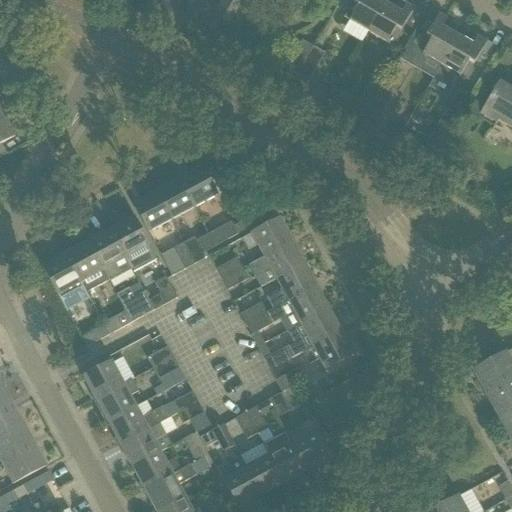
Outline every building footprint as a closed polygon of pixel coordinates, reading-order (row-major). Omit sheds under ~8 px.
[(150,0),(142,16),(175,35),(186,16),(158,0),(150,0)] [(224,0),(215,16),(229,24),(243,0),(224,0)] [(352,4),(343,19),(367,33),(385,0),(354,0),(352,4)] [(397,0),(385,0),(367,33),(393,48),(403,32),(401,31),(404,25),(413,9),(397,0)] [(434,21),(419,47),(424,51),(421,55),(440,66),(457,37),(441,28),(446,19),(438,14),(434,21)] [(434,76),(453,87),(467,63),(473,66),(476,61),(486,42),(478,38),(473,46),(457,37),(440,66),(434,76)] [(283,77),(293,83),(297,76),(296,75),(312,48),(300,41),(295,52),(285,69),(287,70),(283,77)] [(297,76),(307,82),(317,65),(323,54),(312,48),(296,75),(297,76)] [(352,115),(363,121),(365,116),(364,115),(381,87),(370,81),(354,109),(355,110),(352,115)] [(511,87),(510,91),(497,84),(480,114),(496,124),(498,121),(511,129),(511,87)] [(364,115),(365,116),(376,122),(393,94),(381,87),(364,115)] [(0,158),(6,155),(3,149),(0,145),(14,138),(1,114),(0,115),(0,158)] [(424,150),(424,157),(435,156),(445,139),(451,128),(439,122),(433,132),(423,149),(424,150)] [(401,135),(393,149),(400,153),(408,139),(401,135)] [(177,181),(192,209),(215,197),(200,169),(177,181)] [(154,193),(170,221),(192,209),(177,181),(154,193)] [(131,206),(147,234),(170,221),(154,193),(131,206)] [(125,260),(132,273),(155,261),(142,237),(133,219),(110,232),(125,260)] [(257,247),(263,258),(291,243),(278,220),(250,235),(257,247)] [(223,233),(227,241),(238,236),(233,227),(223,233)] [(102,272),(108,282),(131,270),(125,260),(110,232),(101,236),(99,233),(85,240),(87,244),(102,272)] [(193,239),(184,244),(195,265),(205,260),(202,255),(202,254),(197,245),(195,242),(195,241),(193,239)] [(248,266),(260,288),(275,280),(303,265),(291,243),(263,258),(248,266)] [(64,256),(85,295),(108,282),(102,272),(87,244),(67,254),(64,256)] [(181,245),(173,250),(184,271),(192,266),(194,266),(195,265),(184,244),(182,245),(181,245)] [(89,301),(85,295),(64,256),(41,268),(66,313),(89,301)] [(215,270),(221,281),(242,270),(236,259),(215,270)] [(266,299),(273,311),(287,303),(315,287),(303,265),(275,280),(280,291),(266,299)] [(232,275),(221,281),(226,292),(237,286),(232,275)] [(165,278),(154,284),(160,295),(165,305),(166,305),(176,299),(166,280),(165,278)] [(287,303),(299,325),(327,310),(315,287),(287,303)] [(124,312),(131,324),(140,319),(144,317),(153,312),(148,302),(144,294),(134,299),(128,289),(116,296),(118,300),(123,309),(124,312)] [(257,306),(239,315),(245,326),(265,314),(260,304),(257,306)] [(327,310),(299,325),(300,327),(311,348),(339,332),(327,310)] [(245,326),(251,336),(268,327),(271,325),(266,315),(265,314),(245,326)] [(318,361),(324,371),(352,356),(339,332),(311,348),(298,355),(299,356),(302,354),(308,366),(318,361)] [(146,359),(152,369),(173,358),(167,348),(146,359)] [(263,360),(269,371),(290,359),(284,349),(281,351),(263,360)] [(471,372),(484,395),(511,379),(511,365),(505,353),(471,372)] [(173,358),(152,369),(158,380),(161,386),(165,393),(174,388),(185,381),(185,380),(179,369),(173,358)] [(282,394),(291,389),(294,387),(296,386),(289,373),(292,372),(295,370),(290,359),(269,371),(275,381),(282,394)] [(82,378),(95,401),(122,385),(110,363),(82,378)] [(511,379),(484,395),(496,417),(511,408),(511,379)] [(95,401),(107,423),(135,408),(129,397),(138,393),(131,381),(123,386),(122,385),(95,401)] [(282,394),(281,395),(290,412),(291,414),(301,408),(300,405),(291,389),(290,389),(282,394)] [(0,392),(0,417),(14,410),(4,391),(0,392)] [(147,429),(148,430),(159,424),(159,425),(176,415),(198,404),(192,393),(162,409),(162,408),(142,419),(147,429)] [(245,414),(256,435),(267,429),(266,426),(261,418),(273,411),(267,402),(256,408),(245,414)] [(192,407),(177,415),(180,421),(182,425),(184,424),(189,422),(203,414),(198,404),(197,404),(192,407)] [(107,423),(119,446),(147,431),(135,408),(107,423)] [(511,408),(496,417),(509,440),(511,437),(511,408)] [(0,417),(0,441),(24,429),(14,410),(0,417)] [(245,438),(245,441),(256,435),(245,414),(235,420),(245,438)] [(222,450),(223,453),(233,447),(233,445),(223,426),(200,439),(205,449),(217,442),(222,450)] [(0,441),(0,464),(1,466),(34,448),(24,429),(0,441)] [(119,446),(131,468),(159,453),(147,431),(119,446)] [(284,434),(305,472),(328,459),(313,431),(290,444),(285,434),(284,434)] [(267,456),(282,484),(305,472),(284,434),(263,446),(268,456),(267,456)] [(197,447),(189,451),(196,463),(203,458),(197,447)] [(1,466),(11,486),(45,467),(34,448),(1,466)] [(131,468),(144,491),(181,471),(174,460),(165,465),(159,453),(131,468)] [(239,457),(260,496),(282,484),(267,456),(245,468),(239,457)] [(227,490),(237,509),(260,496),(239,457),(216,469),(222,480),(222,481),(227,490)] [(144,491),(154,511),(158,511),(184,498),(177,487),(209,469),(203,458),(196,463),(181,471),(144,491)] [(41,477),(31,482),(32,483),(35,490),(45,485),(43,481),(41,477)] [(498,488),(505,501),(511,497),(511,491),(507,483),(498,488)] [(12,492),(2,498),(6,506),(17,500),(12,492)] [(214,498),(220,508),(228,504),(222,494),(214,498)] [(430,511),(465,511),(457,497),(430,511)] [(202,511),(198,503),(189,508),(184,498),(158,511),(202,511)]
